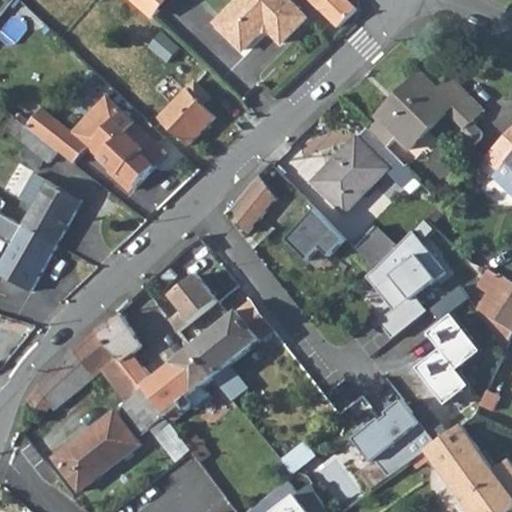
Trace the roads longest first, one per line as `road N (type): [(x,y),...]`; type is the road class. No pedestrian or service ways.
road 1 (residential): [(0,417),(11,385),(198,198)]
road 2 (residential): [(198,198),(407,0)]
road 3 (residential): [(198,198),(307,344),(343,369)]
